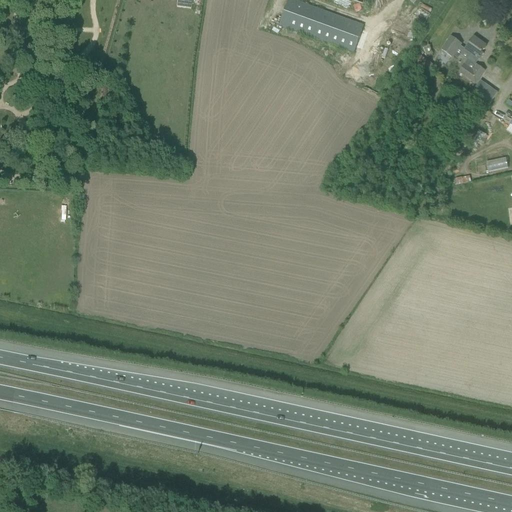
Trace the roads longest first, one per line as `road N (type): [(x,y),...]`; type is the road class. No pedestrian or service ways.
road 1 (motorway): [(0,394),(511,505)]
road 2 (motorway): [(511,468),(0,358)]
